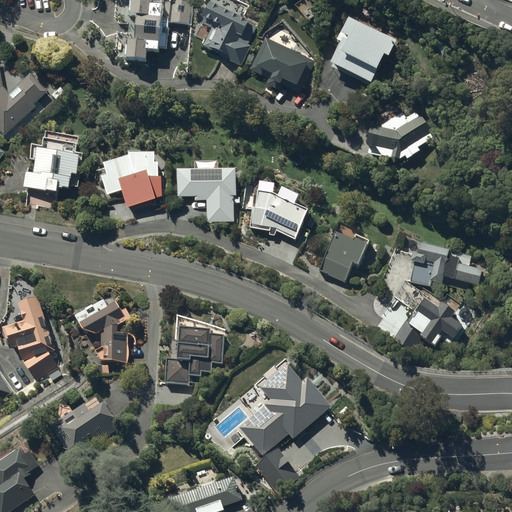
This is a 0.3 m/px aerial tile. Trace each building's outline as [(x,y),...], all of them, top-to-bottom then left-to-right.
[(152,2),(133,1),(132,19),(138,20),(136,47),(128,46),(127,64),(147,65),(147,55),(158,56),(159,48),(167,49),(168,36),(164,35),(164,29),(169,29),(169,23),(189,24),(190,0),(171,0),(170,19),(162,18),(162,9),(152,8),(152,2)] [(204,25),(211,29),(203,47),(211,51),(220,59),(224,59),(240,67),(250,47),(247,46),(256,27),(230,15),(210,6),(201,25),(204,26),(204,25)] [(377,81),(384,64),(389,66),(396,48),(350,29),(346,38),(342,36),(336,51),(341,52),(331,75),(372,92),(376,81),(377,81)] [(300,98),(314,65),(265,43),(251,75),(256,77),(257,76),(269,81),(265,90),(276,95),(278,92),(281,94),(283,88),(296,94),(295,95),(300,98)] [(0,127),(5,133),(35,105),(34,103),(47,91),(30,72),(9,92),(4,85),(0,66),(0,127)] [(379,133),(371,132),(368,154),(369,154),(368,159),(379,160),(382,165),(400,167),(405,162),(408,166),(433,147),(427,140),(433,136),(421,121),(420,121),(416,116),(407,123),(402,116),(379,133)] [(27,168),(26,184),(59,187),(60,183),(79,185),(84,150),(78,149),(80,135),(48,129),(47,134),(45,134),(44,142),(34,140),(31,155),(36,156),(35,166),(30,165),(29,168),(27,168)] [(102,173),(108,192),(124,187),(129,204),(132,203),(134,209),(155,202),(153,197),(163,194),(163,173),(160,173),(160,158),(156,158),(156,148),(129,148),(130,151),(105,159),(109,171),(102,173)] [(208,221),(231,221),(235,221),(234,193),(238,193),(238,165),(178,165),(178,170),(175,170),(175,178),(179,178),(179,195),(196,195),(196,199),(208,199),(208,221)] [(278,228),(296,236),(304,218),(307,219),(311,212),(307,210),(310,205),(298,200),(301,193),(283,185),(281,188),(278,187),(270,175),(256,186),(252,225),(271,228),(270,233),(277,234),(278,228)] [(359,261),(370,237),(358,232),(356,237),(338,229),(322,266),(329,270),(328,272),(345,279),(354,259),(359,261)] [(479,283),(484,266),(470,262),(473,253),(451,248),(452,245),(422,237),(420,247),(416,246),(413,259),(416,260),(411,278),(430,283),(431,277),(445,280),(446,274),(479,283)] [(440,303),(407,278),(396,295),(418,311),(416,314),(414,313),(410,318),(423,329),(422,331),(436,342),(443,333),(441,331),(444,327),(454,334),(463,322),(452,313),(457,308),(444,298),(440,303)] [(56,348),(39,293),(20,298),(25,318),(20,320),(21,322),(17,323),(17,321),(4,325),(7,338),(11,337),(13,345),(20,343),(24,359),(37,380),(58,364),(52,350),(56,348)] [(105,295),(76,310),(85,325),(103,332),(102,345),(97,348),(101,357),(128,361),(129,332),(119,329),(119,321),(133,315),(128,305),(124,307),(119,297),(109,302),(105,295)] [(223,361),(225,332),(212,331),(212,326),(201,326),(201,324),(181,323),(179,357),(168,356),(167,381),(190,382),(190,380),(202,381),(203,369),(212,369),(213,360),(223,361)] [(302,381),(286,363),(258,386),(270,399),(264,404),(265,405),(239,427),(263,455),(289,433),(293,438),(331,406),(307,377),(302,381)] [(0,399),(12,392),(0,372),(0,399)] [(86,400),(51,423),(73,456),(118,427),(111,415),(115,412),(105,397),(91,407),(86,400)] [(21,444),(0,459),(0,511),(8,511),(64,471),(53,456),(42,464),(31,449),(27,452),(21,444)] [(299,475),(278,448),(255,466),(277,493),(299,475)] [(216,470),(209,465),(194,470),(191,477),(194,485),(164,495),(169,511),(207,511),(225,506),(225,504),(243,498),(235,472),(218,477),(216,470)]
